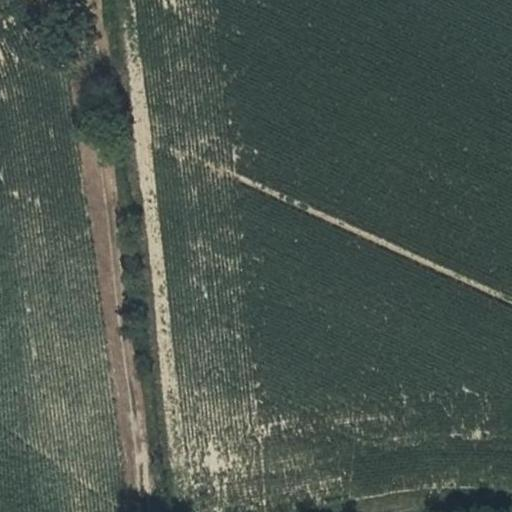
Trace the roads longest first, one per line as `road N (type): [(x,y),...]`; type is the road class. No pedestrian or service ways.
road 1 (track): [(180,470),(123,0)]
road 2 (track): [(319,511),(457,490),(511,498)]
